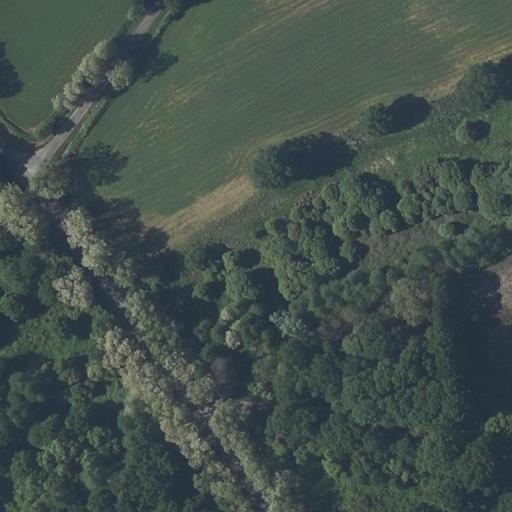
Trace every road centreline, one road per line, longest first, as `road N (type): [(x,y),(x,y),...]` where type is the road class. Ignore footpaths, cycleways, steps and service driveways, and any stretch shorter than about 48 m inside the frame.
road 1 (tertiary): [(22,172),(272,511)]
road 2 (track): [(189,399),(511,449)]
road 3 (unclassified): [(164,0),(54,147),(22,172)]
